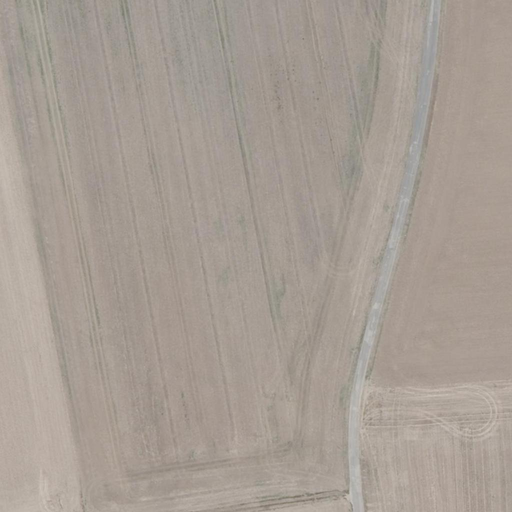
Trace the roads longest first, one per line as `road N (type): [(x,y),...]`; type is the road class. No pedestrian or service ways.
road 1 (unclassified): [(440,0),(359,403),(360,511)]
road 2 (track): [(232,511),(359,493)]
